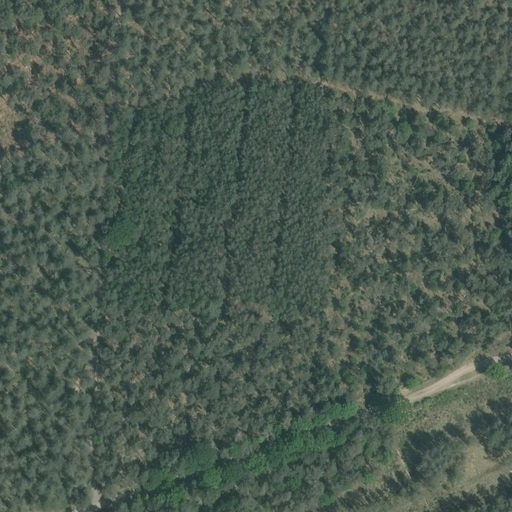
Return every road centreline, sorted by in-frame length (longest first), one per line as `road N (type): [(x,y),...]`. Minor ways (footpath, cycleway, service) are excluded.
road 1 (track): [(117,0),(84,511)]
road 2 (track): [(511,358),(81,511)]
